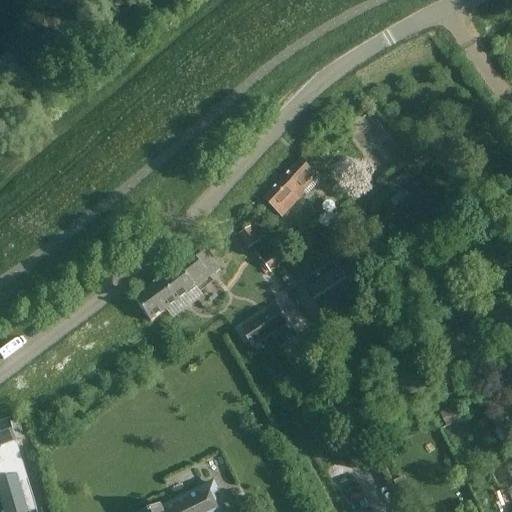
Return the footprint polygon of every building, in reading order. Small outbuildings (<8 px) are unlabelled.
[(373,161),(396,145),(379,121),(356,137),(373,161)] [(283,218),(305,194),(303,192),(317,178),(300,161),(263,199),(283,218)] [(249,229),(240,234),(249,248),(258,242),(249,229)] [(221,270),(207,251),(196,259),(194,256),(179,267),(179,266),(134,300),(151,323),(197,289),(196,288),(221,270)] [(334,273),(310,289),(316,299),(313,302),(320,313),(348,295),(334,273)] [(261,325),(244,336),(252,348),(288,323),(277,307),(257,320),(261,325)] [(447,428),(462,421),(454,405),(447,408),(440,412),(447,427),(447,428)] [(23,464),(16,442),(10,422),(0,425),(0,496),(4,511),(26,511),(16,474),(23,464)] [(211,511),(205,501),(212,497),(218,494),(213,484),(162,509),(160,506),(147,511),(211,511)]
